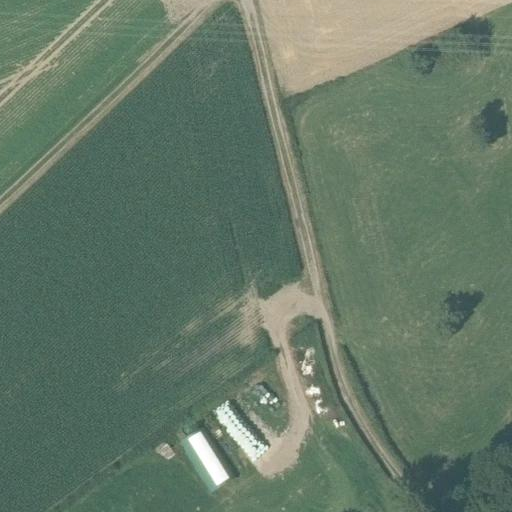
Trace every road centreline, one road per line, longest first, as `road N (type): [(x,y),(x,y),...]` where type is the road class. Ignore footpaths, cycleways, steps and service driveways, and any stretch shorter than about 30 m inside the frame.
road 1 (track): [(437,511),(389,451),(344,367),(256,0)]
road 2 (track): [(225,0),(0,221)]
